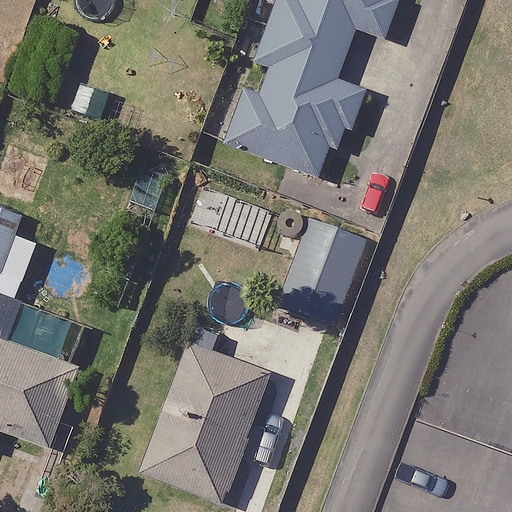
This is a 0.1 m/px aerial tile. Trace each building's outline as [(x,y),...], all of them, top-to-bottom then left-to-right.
[(255,0),(236,54),(271,67),(262,92),(244,86),(241,94),(225,89),(207,138),(316,178),(328,146),(335,148),(341,131),(350,134),(365,93),(338,82),(357,31),(380,39),(393,4),(403,8),(405,0),(255,0)] [(78,36),(30,19),(6,88),(53,105),(78,36)] [(159,188),(132,180),(115,236),(142,244),(159,188)] [(214,187),(184,184),(179,223),(209,226),(214,187)] [(361,240),(309,222),(281,305),(334,323),(361,240)] [(38,237),(0,223),(0,431),(46,447),(75,365),(2,339),(38,237)] [(267,371),(186,342),(139,473),(220,502),(267,371)]
